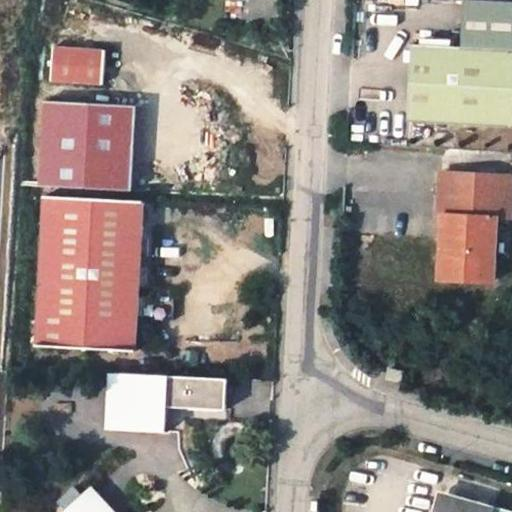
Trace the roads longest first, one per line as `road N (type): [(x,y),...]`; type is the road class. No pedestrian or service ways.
road 1 (unclassified): [(315,0),(297,392)]
road 2 (residential): [(297,392),(511,449)]
road 3 (unclassified): [(297,392),(290,511)]
